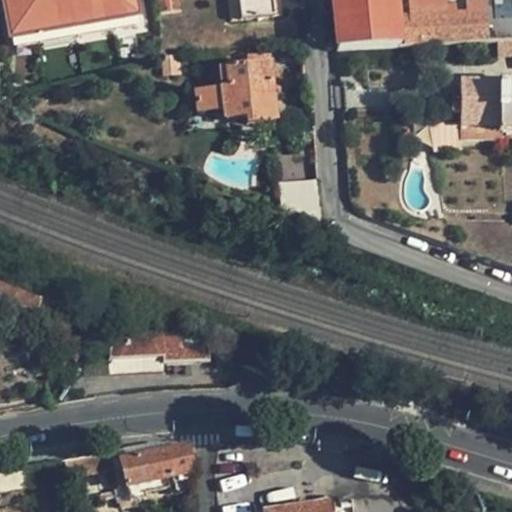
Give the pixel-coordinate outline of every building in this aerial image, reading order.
[(1,0),(8,42),(12,41),(130,21),(134,20),(130,0),(1,0)] [(177,0),(157,0),(158,14),(179,12),(177,0)] [(275,15),(273,0),(237,0),(240,19),(275,15)] [(330,0),(335,52),(398,48),(393,0),(330,0)] [(403,18),(406,48),(485,43),(482,14),(403,18)] [(130,21),(12,41),(14,53),(132,32),(130,21)] [(511,41),(497,42),(497,57),(511,57),(511,41)] [(180,76),(178,55),(163,56),(164,77),(180,76)] [(223,110),(273,106),(270,64),(220,68),(221,89),(223,110)] [(511,84),(459,83),(458,95),(458,107),(450,107),(450,114),(458,115),(458,125),(458,142),(501,142),(501,132),(511,131),(511,144),(511,151),(511,150),(511,84)] [(195,112),(223,110),(221,89),(193,91),(195,112)] [(451,95),(450,107),(458,107),(458,95),(451,95)] [(275,120),(273,106),(223,110),(224,119),(246,118),(246,123),(275,120)] [(458,142),(458,125),(427,125),(429,154),(457,154),(458,142)] [(320,208),(289,198),(284,215),(320,208)] [(36,312),(41,300),(7,287),(1,300),(36,312)] [(163,356),(164,362),(208,361),(208,348),(182,348),(182,337),(128,338),(127,333),(109,333),(110,358),(163,356)] [(115,452),(126,491),(167,484),(189,479),(184,447),(169,450),(168,445),(115,452)] [(169,491),(167,484),(126,491),(129,501),(169,491)]
